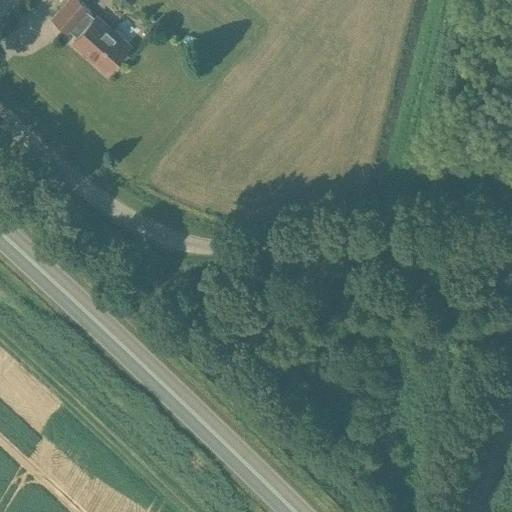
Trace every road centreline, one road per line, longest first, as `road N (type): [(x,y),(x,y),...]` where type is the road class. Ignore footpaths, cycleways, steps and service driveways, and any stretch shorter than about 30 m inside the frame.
road 1 (unclassified): [(511,242),(207,247),(126,215),(0,114)]
road 2 (primary): [(291,511),(0,236)]
